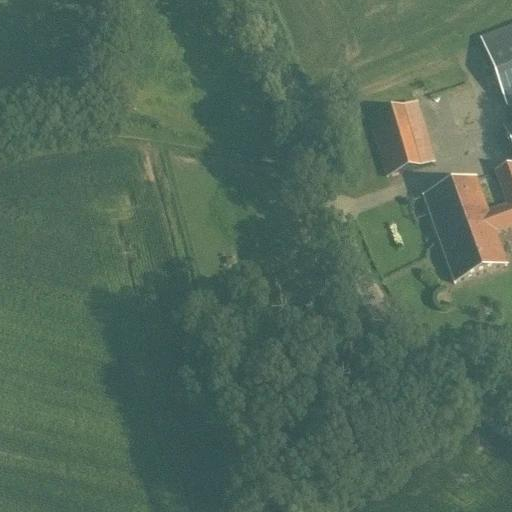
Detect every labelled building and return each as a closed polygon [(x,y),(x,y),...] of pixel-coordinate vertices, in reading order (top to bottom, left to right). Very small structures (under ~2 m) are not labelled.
[(511,27),(478,40),(505,110),(511,107),(511,27)] [(368,118),(385,176),(434,165),(417,104),(368,118)] [(511,123),(502,127),(511,153),(511,123)] [(493,227),(440,246),(453,285),(507,267),(496,235),(511,229),(511,167),(495,174),(506,207),(488,213),(493,227)] [(423,199),(437,239),(440,246),(493,227),(488,213),(476,180),(423,199)] [(235,336),(236,362),(254,361),(253,336),(235,336)] [(236,362),(239,422),(257,421),(254,361),(236,362)] [(260,468),(250,473),(262,494),(307,466),(301,456),(265,476),(260,468)]
